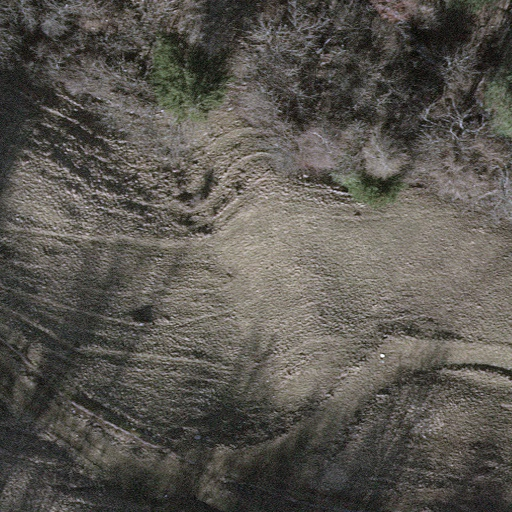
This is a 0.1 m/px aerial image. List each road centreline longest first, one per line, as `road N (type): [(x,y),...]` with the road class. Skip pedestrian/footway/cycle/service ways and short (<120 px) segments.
road 1 (track): [(133,473),(233,471),(293,446),(350,389),(421,342),(511,357)]
road 2 (track): [(0,366),(133,473),(220,511)]
